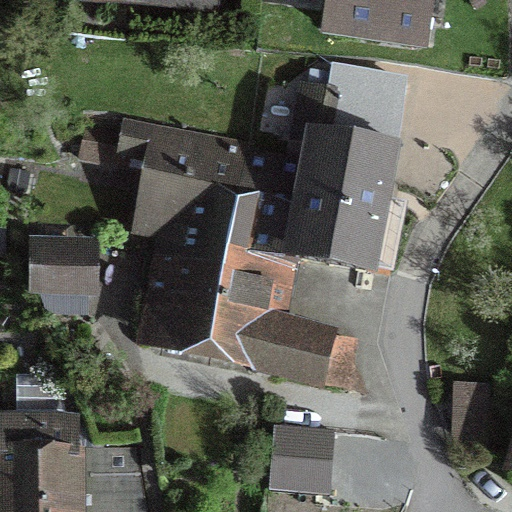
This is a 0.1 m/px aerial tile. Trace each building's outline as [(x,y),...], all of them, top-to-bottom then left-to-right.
[(427,0),(335,0),(330,32),(420,46),(427,0)] [(315,169),(245,157),(228,239),(276,248),(301,252),(300,259),(366,271),(366,269),(390,273),(402,204),(387,201),(398,142),(382,139),(379,155),(335,147),(343,97),(329,95),(305,91),(296,140),(319,144),(315,169)] [(228,239),(245,157),(247,149),(122,127),(121,135),(87,129),(81,161),(117,167),(119,154),(157,161),(147,223),(184,229),(179,259),(222,268),(228,239)] [(271,278),(276,248),(228,239),(222,268),(271,278)] [(89,251),(38,249),(38,289),(88,291),(89,251)] [(271,278),(222,268),(179,259),(162,256),(147,334),(164,337),(211,346),(257,355),(254,369),(273,373),(345,388),(355,343),(283,327),(263,323),(271,278)] [(75,511),(75,473),(94,472),(94,447),(75,447),(74,423),(3,424),(3,430),(3,459),(0,458),(0,511),(75,511)] [(329,496),(334,432),(274,428),(269,491),(329,496)]
